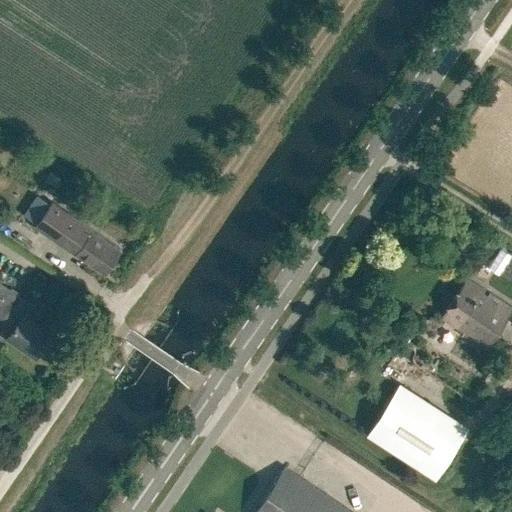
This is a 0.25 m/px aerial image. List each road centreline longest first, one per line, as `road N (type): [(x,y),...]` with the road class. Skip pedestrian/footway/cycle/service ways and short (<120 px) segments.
road 1 (secondary): [(213,391),(484,0)]
road 2 (track): [(147,278),(345,0)]
road 3 (unclassified): [(0,491),(113,322)]
road 4 (secondary): [(130,511),(213,391)]
road 5 (unclassified): [(113,322),(213,391)]
